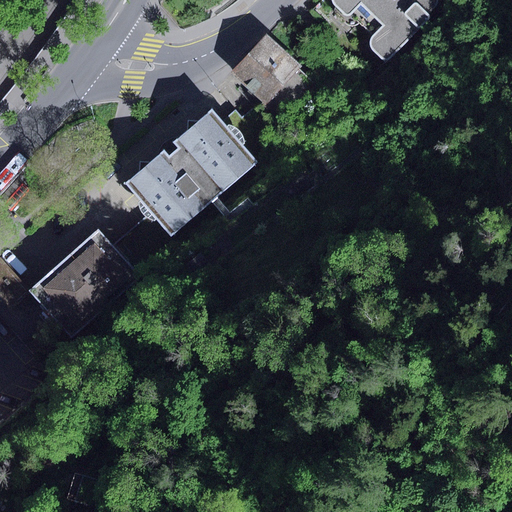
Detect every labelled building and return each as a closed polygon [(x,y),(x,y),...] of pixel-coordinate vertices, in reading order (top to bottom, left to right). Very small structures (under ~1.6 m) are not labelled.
[(331,0),(332,2),(345,14),(348,16),(351,15),(362,4),(384,25),(372,38),(370,43),(371,48),(381,58),(385,59),(389,58),(436,10),(438,6),(439,1),(438,0),(331,0)] [(266,34),(231,74),(267,105),(298,69),(302,65),(266,34)] [(317,86),(298,69),(267,105),(261,112),(280,128),(317,86)] [(212,112),(175,144),(179,149),(170,156),(165,150),(126,183),(152,213),(172,235),(256,162),(212,112)] [(22,184),(5,204),(12,211),(30,191),(22,184)] [(152,213),(135,227),(161,256),(178,242),(172,235),(152,213)] [(135,227),(113,247),(139,276),(161,256),(135,227)] [(98,230),(29,292),(72,339),(140,277),(139,276),(113,247),(98,230)] [(0,293),(11,309),(29,292),(0,256),(0,293)] [(84,479),(74,511),(110,511),(111,511),(116,511),(123,490),(84,479)]
